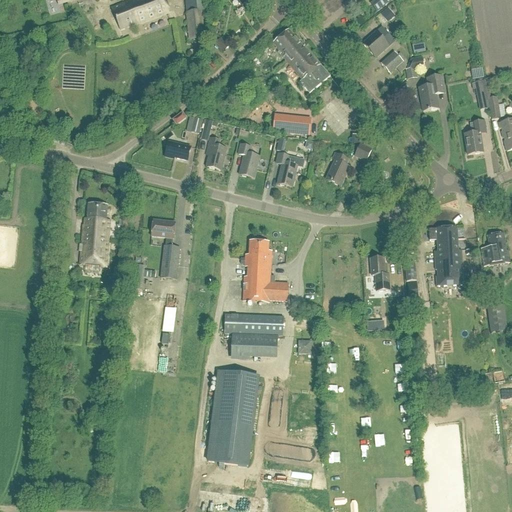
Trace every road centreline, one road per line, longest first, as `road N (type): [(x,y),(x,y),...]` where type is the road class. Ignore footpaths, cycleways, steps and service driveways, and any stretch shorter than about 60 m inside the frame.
road 1 (tertiary): [(458,187),(347,222),(108,168)]
road 2 (tertiary): [(458,187),(286,7)]
road 3 (residential): [(108,168),(212,83),(286,7)]
road 4 (unclassified): [(129,511),(0,504)]
